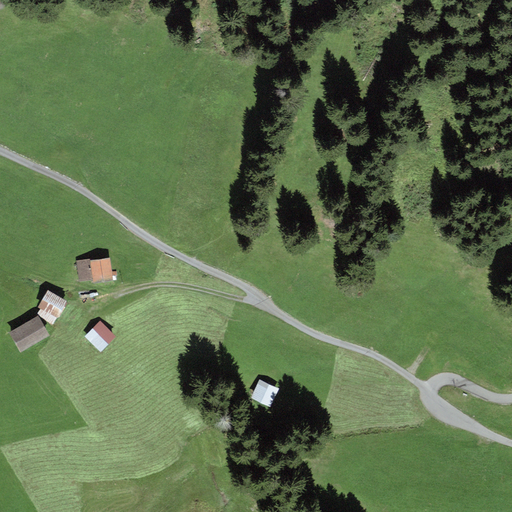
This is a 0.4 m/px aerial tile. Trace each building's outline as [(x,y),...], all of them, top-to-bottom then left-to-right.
[(112,259),(94,261),(97,280),(97,283),(115,280),(112,259)] [(97,280),(94,261),(79,264),(82,283),(97,280)] [(51,295),(43,309),(60,318),(68,304),(51,295)] [(41,318),(13,334),(23,351),(51,336),(41,318)] [(101,323),(87,337),(104,352),(117,338),(101,323)] [(278,389),(261,380),(253,397),(270,406),(278,389)]
